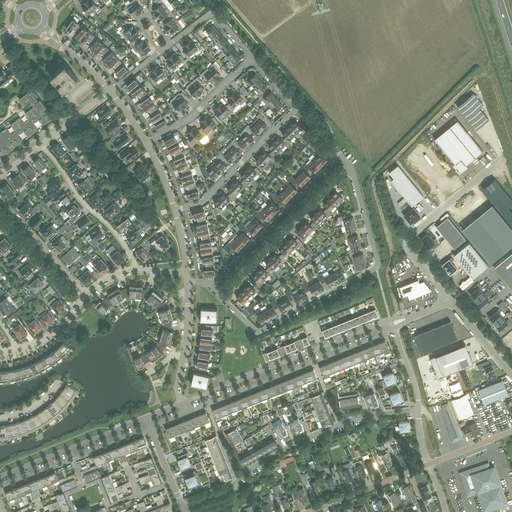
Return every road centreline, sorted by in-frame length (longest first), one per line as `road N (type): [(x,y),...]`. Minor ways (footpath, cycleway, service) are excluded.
road 1 (residential): [(349,165),(375,268),(261,331),(224,300)]
road 2 (residential): [(182,509),(221,494),(306,437),(355,418),(418,409)]
road 3 (residential): [(252,58),(292,113),(203,200),(174,210)]
road 4 (residential): [(391,325),(182,403)]
road 5 (residential): [(186,413),(392,330)]
road 6 (unclassified): [(447,298),(407,240),(501,159)]
road 7 (residential): [(349,165),(340,156),(210,282)]
road 8 (residential): [(224,300),(349,165)]
road 9 (residential): [(0,487),(149,427)]
road 10 (residential): [(40,144),(137,267)]
road 11 (residential): [(145,417),(0,476)]
road 12 (residential): [(252,58),(191,117),(145,143)]
road 13 (residential): [(85,294),(0,194)]
road 14 (residential): [(309,511),(429,464)]
road 15 (unclassified): [(182,403),(187,281)]
